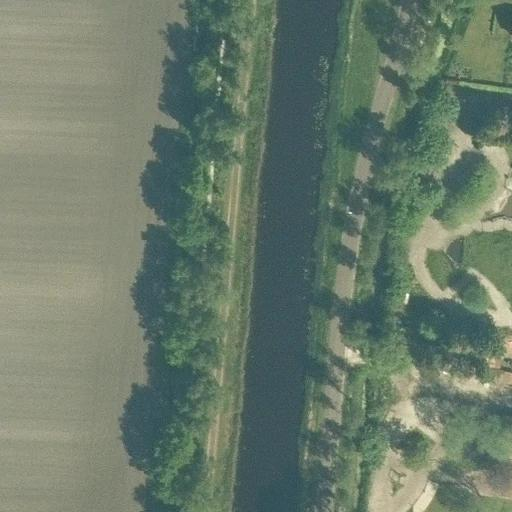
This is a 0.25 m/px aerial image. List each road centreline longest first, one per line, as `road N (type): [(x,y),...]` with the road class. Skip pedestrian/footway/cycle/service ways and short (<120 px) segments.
road 1 (unclassified): [(320,511),(342,267),(407,0)]
road 2 (track): [(252,0),(208,511)]
